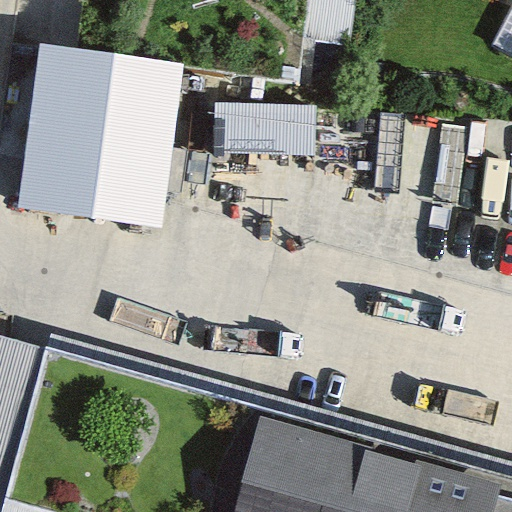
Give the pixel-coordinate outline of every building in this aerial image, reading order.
[(511,0),(479,0),(511,15),(511,0)] [(220,102),(220,150),(323,152),(323,103),(220,102)] [(241,158),(243,204),(292,202),(290,156),(241,158)] [(0,500),(40,346),(0,335),(0,500)] [(511,511),(511,468),(40,346),(0,500),(0,511),(511,511)]
